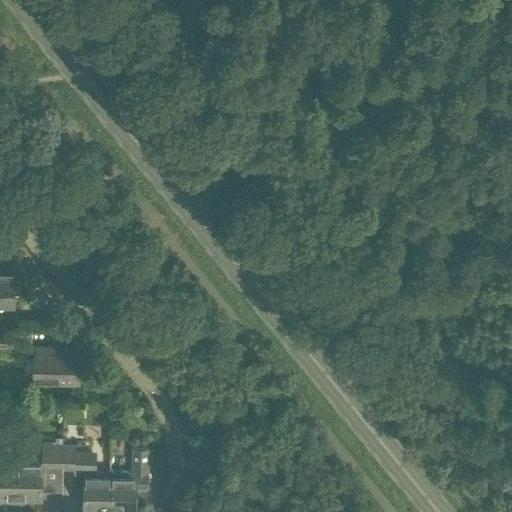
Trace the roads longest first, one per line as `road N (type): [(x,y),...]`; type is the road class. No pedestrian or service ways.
road 1 (primary): [(437,511),(20,0)]
road 2 (residential): [(178,511),(163,410),(0,197)]
